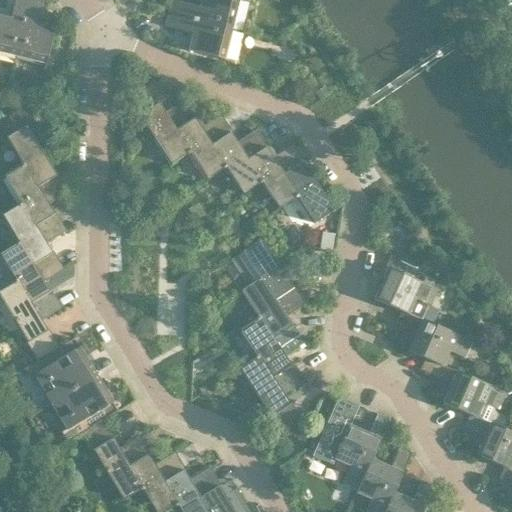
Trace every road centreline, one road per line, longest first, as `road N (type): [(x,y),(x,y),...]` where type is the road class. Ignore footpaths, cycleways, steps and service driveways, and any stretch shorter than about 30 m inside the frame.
road 1 (residential): [(475,511),(396,394),(343,349),(358,206),(311,128),(296,114),(100,38)]
road 2 (residential): [(278,511),(229,434),(161,398),(102,301),(100,38)]
